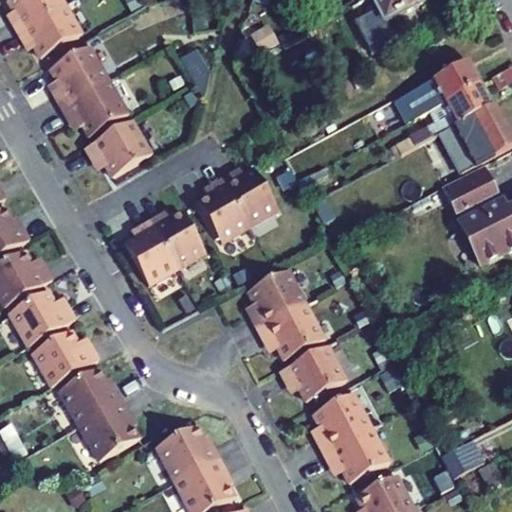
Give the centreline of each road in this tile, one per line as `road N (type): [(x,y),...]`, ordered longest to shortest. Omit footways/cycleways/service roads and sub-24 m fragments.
road 1 (residential): [(294,511),(235,401),(147,360),(67,227)]
road 2 (residential): [(67,227),(236,129)]
road 3 (residential): [(67,227),(0,109)]
